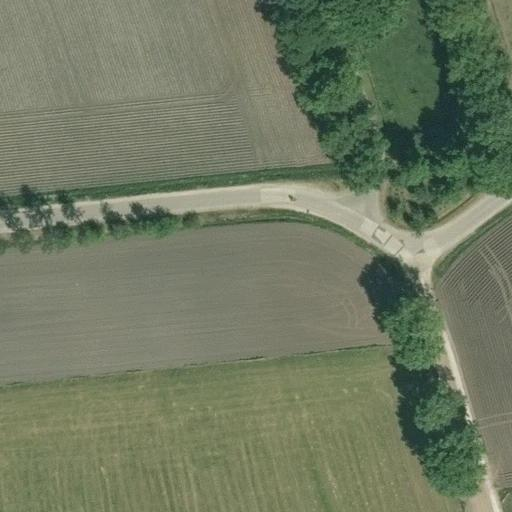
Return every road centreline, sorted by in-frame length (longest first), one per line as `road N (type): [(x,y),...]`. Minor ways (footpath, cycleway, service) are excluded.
road 1 (unclassified): [(0,224),(259,197),(290,198),(350,219)]
road 2 (unclassified): [(350,219),(374,177),(376,146),(324,0)]
road 3 (track): [(431,316),(482,511)]
road 4 (unclassified): [(350,219),(413,264),(511,194)]
